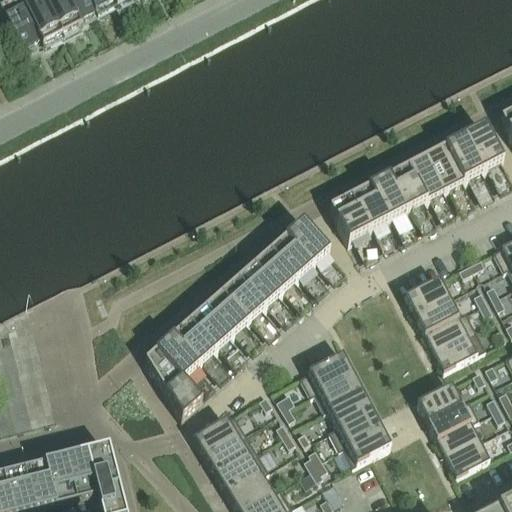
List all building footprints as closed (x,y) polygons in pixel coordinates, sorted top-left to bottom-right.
[(77,30),(95,21),(83,0),(42,0),(21,11),(18,6),(0,14),(0,18),(20,59),(39,49),(42,55),(80,35),(77,30)] [(83,0),(95,21),(112,12),(116,17),(147,0),(83,0)] [(511,119),(498,126),(511,152),(511,119)] [(483,137),(464,147),(482,183),(502,172),(483,137)] [(463,193),(482,183),(464,147),(444,157),(463,193)] [(444,203),(463,193),(444,157),(425,167),(444,203)] [(444,203),(425,167),(406,178),(424,213),(444,203)] [(406,178),(386,188),(405,223),(424,213),(406,178)] [(385,233),(405,223),(386,188),(367,198),(385,233)] [(348,208),(366,243),(385,233),(367,198),(348,208)] [(366,243),(348,208),(328,218),(347,253),(366,243)] [(328,263),(301,232),(285,247),(311,277),(328,263)] [(269,261),(295,291),(311,277),(285,247),(269,261)] [(502,281),(506,278),(511,275),(511,250),(492,261),(502,281)] [(252,275),(279,305),(295,291),(269,261),(252,275)] [(469,273),(472,280),(483,274),(479,267),(469,273)] [(461,285),(472,280),(469,273),(458,278),(461,285)] [(252,275),(236,289),(263,320),(279,305),(252,275)] [(413,325),(451,305),(441,287),(403,307),(413,325)] [(220,304),(247,334),(263,320),(236,289),(220,304)] [(485,298),(491,308),(498,305),(492,294),(485,298)] [(472,304),(478,315),(485,311),(480,300),(472,304)] [(247,334),(220,304),(204,318),(230,348),(247,334)] [(413,325),(422,343),(460,323),(451,305),(413,325)] [(503,315),(498,305),(491,308),(496,319),(503,315)] [(491,322),(485,311),(478,315),(484,326),(491,322)] [(230,348),(204,318),(187,332),(214,362),(230,348)] [(465,321),(460,323),(422,343),(432,362),(475,340),(465,321)] [(187,332),(171,346),(198,377),(214,362),(187,332)] [(497,352),(505,348),(499,337),(492,341),(497,352)] [(475,340),(432,362),(442,381),(485,359),(475,340)] [(171,346),(155,361),(182,391),(198,377),(171,346)] [(144,371),(180,430),(200,412),(182,391),(155,361),(144,371)] [(309,406),(313,404),(351,384),(341,364),(298,386),(309,406)] [(484,377),(489,388),(497,384),(491,373),(484,377)] [(477,394),(484,391),(478,380),(471,384),(477,394)] [(327,420),(361,402),(351,384),(313,404),(323,422),(327,420)] [(454,393),(416,413),(425,431),(463,411),(454,393)] [(497,404),(503,414),(510,410),(505,400),(497,404)] [(361,402),(327,420),(335,436),(369,418),(361,402)] [(264,419),(271,415),(265,404),(258,408),(264,419)] [(275,410),(281,420),(288,416),(282,406),(275,410)] [(491,421),(498,417),(492,406),(485,410),(491,421)] [(425,431),(435,450),(471,432),(478,428),(468,409),(463,411),(425,431)] [(511,423),(511,413),(510,410),(503,414),(509,425),(511,423)] [(294,426),(288,416),(281,420),(287,430),(294,426)] [(496,431),(503,428),(498,417),(491,421),(496,431)] [(337,460),(341,458),(380,438),(369,418),(335,436),(327,440),(337,460)] [(204,468),(245,443),(241,437),(233,424),(192,449),(204,468)] [(281,446),(288,442),(282,432),(275,436),(281,446)] [(481,450),(471,432),(435,450),(445,469),(481,450)] [(389,456),(380,438),(341,458),(351,476),(389,456)] [(303,455),(310,451),(303,440),(296,445),(303,455)] [(288,442),(281,446),(287,456),(294,452),(288,442)] [(204,468),(215,487),(256,462),(245,443),(204,468)] [(490,468),(481,450),(445,469),(454,487),(490,468)] [(120,511),(107,458),(85,464),(96,506),(95,506),(96,511),(120,511)] [(314,472),(320,468),(314,458),(307,462),(309,465),(314,472)] [(268,481),(256,462),(215,487),(227,506),(260,486),(268,481)] [(75,511),(95,506),(96,506),(85,464),(64,469),(75,511)] [(309,480),(316,475),(314,472),(309,465),(303,469),(309,480)] [(314,472),(316,475),(320,482),(327,478),(320,468),(314,472)] [(64,469),(43,474),(52,511),(72,511),(75,511),(64,469)] [(52,511),(43,474),(22,480),(30,511),(52,511)] [(320,482),(316,475),(309,480),(315,490),(322,486),(320,482)] [(30,511),(22,480),(1,485),(8,511),(30,511)] [(8,511),(1,485),(0,485),(0,511),(8,511)] [(227,506),(230,511),(254,511),(270,502),(260,486),(227,506)] [(254,511),(287,511),(278,497),(270,502),(254,511)]
